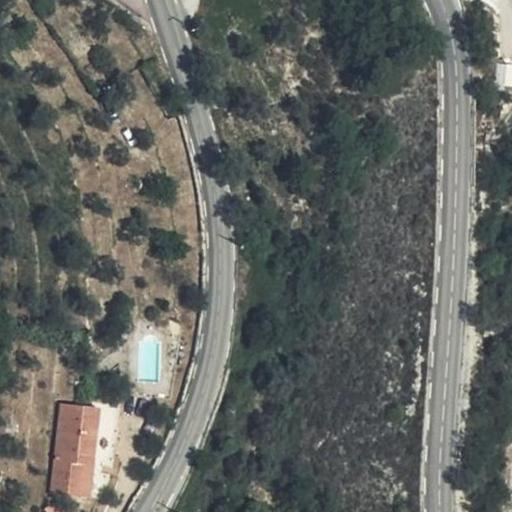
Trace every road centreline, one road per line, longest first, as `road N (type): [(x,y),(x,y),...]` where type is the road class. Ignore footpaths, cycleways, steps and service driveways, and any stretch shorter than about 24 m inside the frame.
road 1 (tertiary): [(148,511),(204,405),(224,292),(212,168),(165,0)]
road 2 (tertiary): [(441,0),(457,62),(441,511)]
